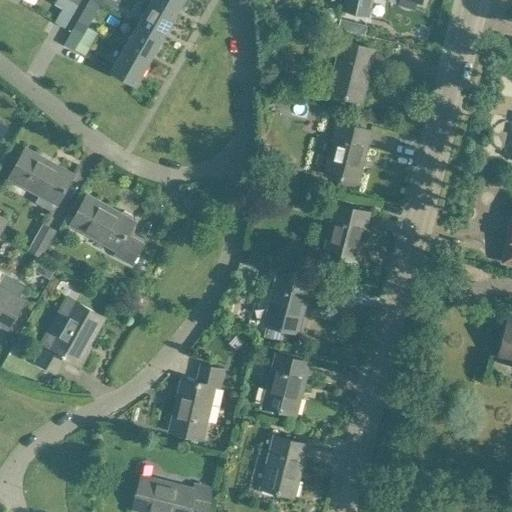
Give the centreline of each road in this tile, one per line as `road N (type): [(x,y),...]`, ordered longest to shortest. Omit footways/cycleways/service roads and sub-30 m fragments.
road 1 (unclassified): [(345,511),(475,0)]
road 2 (residential): [(4,489),(19,455),(158,368),(214,295),(231,262),(247,157)]
road 3 (residential): [(247,157),(197,172),(155,171),(0,62)]
road 4 (residential): [(247,157),(238,0)]
